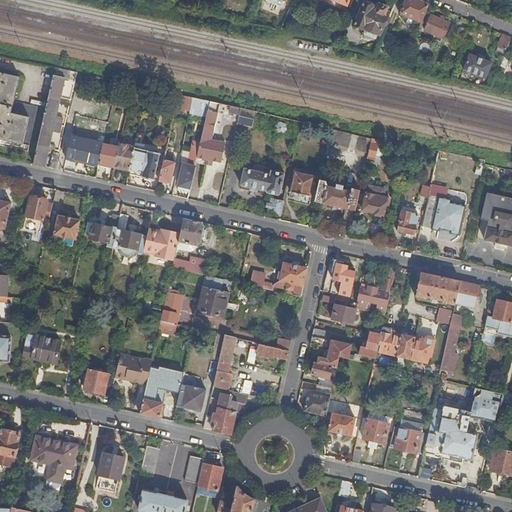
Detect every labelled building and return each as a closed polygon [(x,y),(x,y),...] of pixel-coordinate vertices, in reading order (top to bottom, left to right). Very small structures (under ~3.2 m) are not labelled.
[(429,4),(417,0),(406,0),(400,15),(416,21),(421,23),(425,14),(429,4)] [(355,26),(379,36),(388,13),(386,12),(388,8),(379,4),(378,9),(364,3),(355,26)] [(425,14),(421,23),(420,26),(419,28),(423,30),(436,35),(443,38),(449,23),(444,21),(439,19),(425,14)] [(392,35),(384,31),(379,44),(387,47),(392,35)] [(511,38),(503,34),(498,47),(506,50),(511,38)] [(498,47),(496,52),(504,55),(506,50),(498,47)] [(464,70),(486,78),(492,63),(483,60),(479,58),(470,54),(464,70)] [(12,113),(20,77),(0,72),(0,138),(22,143),(28,116),(12,113)] [(54,75),(34,164),(45,166),(65,78),(54,75)] [(139,91),(132,90),(130,99),(137,101),(139,91)] [(178,102),(191,105),(193,98),(179,95),(178,102)] [(191,105),(190,113),(206,117),(210,102),(193,98),(191,105)] [(210,102),(206,117),(199,150),(197,158),(206,160),(214,161),(221,163),(226,143),(212,140),(220,104),(210,102)] [(230,106),(228,114),(239,116),(240,109),(230,106)] [(239,116),(237,123),(252,127),(255,112),(240,109),(239,116)] [(372,138),(332,129),(330,137),(329,144),(368,153),(371,144),(372,138)] [(322,149),(327,150),(329,144),(330,137),(326,136),(326,140),(324,140),(322,149)] [(119,149),(115,167),(130,170),(135,148),(120,144),(119,149)] [(378,146),(371,144),(368,153),(367,160),(374,162),(378,146)] [(104,145),(100,163),(107,165),(115,167),(119,149),(104,145)] [(135,148),(130,170),(144,174),(143,179),(144,178),(154,180),(153,181),(154,181),(154,180),(155,180),(155,179),(160,155),(161,154),(160,153),(159,153),(146,150),(135,148)] [(178,189),(190,192),(197,158),(199,150),(194,149),(190,166),(184,165),(178,189)] [(165,160),(160,181),(171,184),(176,163),(165,160)] [(255,162),(253,171),(264,173),(266,165),(255,162)] [(280,194),(281,190),(285,174),(285,173),(272,170),(271,175),(264,173),(253,171),(245,169),(241,185),(267,191),(267,192),(268,193),(279,196),(280,194)] [(291,193),(311,197),(316,176),(302,173),(302,170),(296,169),(291,193)] [(281,190),(286,191),(290,175),(285,174),(281,190)] [(321,178),(315,202),(356,211),(360,190),(352,188),(351,192),(343,190),(344,186),(342,186),(341,182),(339,185),(337,184),(337,185),(335,185),(334,188),(331,187),(328,186),(326,182),(327,179),(321,178)] [(422,196),(429,197),(430,193),(431,187),(424,186),(422,196)] [(511,197),(487,192),(481,219),(489,220),(485,239),(511,246),(511,244),(511,197)] [(429,197),(422,227),(431,229),(439,195),(430,193),(429,197)] [(390,202),(390,199),(367,194),(363,210),(374,212),(374,213),(383,215),(387,201),(390,202)] [(439,195),(431,229),(440,231),(441,229),(450,231),(450,234),(460,236),(467,205),(452,202),(453,199),(439,195)] [(43,218),(45,212),(47,201),(41,199),(31,197),(26,217),(43,221),(43,218)] [(269,213),(280,215),(284,202),(272,199),(269,213)] [(11,203),(0,200),(0,228),(5,230),(11,203)] [(416,229),(419,215),(402,211),(398,231),(415,234),(415,233),(418,233),(419,230),(416,229)] [(100,226),(87,223),(86,232),(91,234),(90,239),(107,243),(107,247),(113,248),(120,217),(120,216),(112,214),(109,228),(100,226)] [(79,221),(58,216),(51,246),(72,251),(79,221)] [(120,217),(113,248),(119,249),(120,246),(137,250),(136,254),(143,255),(144,250),(147,236),(125,231),(128,218),(120,217)] [(201,222),(185,219),(181,233),(178,248),(190,251),(191,245),(197,246),(201,243),(202,239),(203,239),(205,230),(204,230),(205,227),(201,222)] [(162,232),(148,229),(147,236),(144,250),(156,253),(156,256),(175,261),(175,258),(178,248),(181,233),(170,231),(169,234),(162,232)] [(119,249),(118,251),(120,255),(124,257),(128,258),(132,258),(136,256),(136,254),(137,250),(120,246),(119,249)] [(175,258),(175,261),(173,268),(207,275),(208,276),(211,261),(191,256),(190,261),(175,258)] [(301,297),(308,269),(284,263),(280,281),(274,285),(264,282),(263,288),(301,297)] [(347,267),(338,264),(334,280),(335,280),(333,291),(350,295),(355,273),(347,271),(347,267)] [(254,272),(250,285),(263,288),(264,282),(266,274),(254,272)] [(462,282),(421,272),(416,297),(425,299),(425,297),(441,301),(441,300),(446,301),(446,303),(456,305),(456,304),(462,282)] [(224,279),(208,276),(207,275),(205,287),(221,291),(224,279)] [(393,279),(385,278),(382,290),(381,294),(390,296),(393,279)] [(481,286),(462,282),(456,304),(475,308),(481,286)] [(229,293),(221,291),(205,287),(204,287),(198,312),(199,313),(198,315),(208,317),(209,315),(224,318),(229,293)] [(368,291),(361,289),(356,309),(367,312),(369,306),(366,305),(367,301),(380,304),(377,314),(385,316),(389,296),(390,296),(381,294),(376,292),(376,289),(369,287),(368,291)] [(162,316),(161,321),(174,324),(181,295),(168,292),(162,316)] [(250,295),(249,299),(251,304),(255,305),(259,303),(261,298),(259,294),(254,293),(250,295)] [(174,324),(177,325),(179,313),(184,296),(181,295),(174,324)] [(323,296),(322,301),(335,304),(337,299),(323,296)] [(88,307),(90,300),(75,297),(74,301),(83,303),(83,306),(88,307)] [(497,303),(491,301),(482,340),(496,343),(497,336),(498,333),(504,334),(511,336),(511,303),(498,301),(497,303)] [(353,324),(356,309),(336,305),(332,320),(353,324)] [(455,312),(441,308),(437,322),(451,325),(454,314),(455,312)] [(462,316),(454,314),(451,325),(441,370),(453,373),(458,353),(453,352),(462,316)] [(174,336),(177,325),(174,324),(161,321),(158,333),(174,336)] [(391,329),(383,327),(381,335),(378,351),(428,363),(429,356),(431,357),(435,340),(434,339),(428,337),(426,338),(425,341),(416,339),(415,338),(401,335),(400,335),(391,333),(391,330),(391,329)] [(328,332),(314,329),(313,336),(324,339),(326,339),(328,332)] [(381,335),(371,333),(367,349),(362,347),(360,355),(361,355),(360,361),(364,362),(365,356),(376,359),(378,351),(381,335)] [(218,334),(209,370),(217,372),(225,336),(218,334)] [(60,342),(37,336),(37,337),(28,335),(23,356),(55,364),(60,342)] [(11,337),(0,336),(0,361),(9,362),(11,337)] [(228,372),(236,338),(225,336),(217,372),(213,387),(229,390),(233,373),(228,372)] [(324,339),(313,336),(311,343),(322,346),(324,339)] [(332,341),(326,339),(324,339),(322,346),(330,348),(332,341)] [(289,350),(291,343),(279,340),(277,347),(289,350)] [(319,357),(317,363),(332,366),(337,368),(340,357),(353,360),(354,356),(349,355),(352,345),(332,341),(330,348),(327,359),(319,357)] [(287,359),(289,350),(277,347),(259,343),(257,354),(272,358),(272,356),(287,359)] [(146,385),(147,382),(152,360),(144,358),(144,359),(120,354),(115,378),(125,380),(125,378),(131,379),(131,381),(146,385)] [(319,385),(332,388),(335,377),(330,376),(332,366),(317,363),(315,362),(312,374),(319,376),(318,379),(321,379),(319,385)] [(84,389),(111,396),(113,384),(107,382),(109,375),(89,370),(84,389)] [(140,414),(160,419),(166,389),(153,386),(154,383),(147,382),(146,385),(140,414)] [(182,385),(177,406),(201,411),(206,390),(182,385)] [(316,390),(331,394),(332,388),(319,385),(317,385),(316,390)] [(504,394),(475,387),(473,398),(472,398),(468,411),(444,405),(442,411),(438,429),(436,428),(435,435),(437,436),(436,439),(428,437),(424,454),(462,463),(464,458),(472,460),(475,449),(477,440),(479,434),(467,431),(461,430),(464,415),(471,417),(495,422),(494,426),(497,426),(502,402),(504,394)] [(304,411),(326,416),(331,394),(316,390),(315,394),(309,393),(304,411)] [(502,402),(511,404),(511,392),(510,392),(504,391),(504,394),(502,402)] [(236,413),(241,414),(244,399),(221,394),(218,409),(236,413)] [(214,414),(213,418),(206,417),(204,429),(230,435),(231,433),(234,421),(236,413),(218,409),(217,415),(214,414)] [(428,435),(428,437),(436,439),(437,436),(435,435),(436,428),(438,429),(442,411),(434,409),(428,435)] [(355,419),(333,413),(329,431),(351,436),(355,419)] [(467,431),(471,417),(464,415),(461,430),(467,431)] [(389,424),(368,419),(363,439),(369,440),(368,447),(376,449),(377,442),(385,444),(389,424)] [(395,449),(424,455),(424,454),(428,437),(428,435),(421,433),(423,424),(401,419),(399,428),(395,449)] [(389,448),(395,449),(399,428),(394,427),(389,448)] [(20,434),(1,430),(0,432),(0,463),(12,467),(20,434)] [(78,446),(38,437),(33,460),(52,465),(48,480),(50,481),(48,488),(60,491),(62,484),(65,468),(72,469),(78,446)] [(146,446),(141,471),(155,474),(161,449),(146,446)] [(511,453),(491,448),(487,470),(511,475),(511,453)] [(352,462),(360,464),(362,453),(361,451),(355,449),(352,462)] [(124,458),(104,454),(100,476),(103,477),(119,480),(124,458)] [(203,465),(204,459),(191,456),(185,481),(199,484),(203,465)] [(199,484),(198,486),(218,491),(223,469),(203,465),(199,484)] [(103,477),(100,490),(116,494),(119,480),(103,477)] [(347,482),(342,481),(339,497),(344,498),(347,482)] [(252,511),(255,500),(250,497),(246,494),(241,490),(237,486),(232,510),(231,511),(252,511)] [(185,511),(188,501),(173,498),(173,497),(158,493),(158,494),(143,491),(139,511),(144,511),(185,511)] [(325,511),(320,500),(292,511),(325,511)] [(231,511),(232,510),(224,508),(225,503),(220,501),(217,511),(231,511)]
